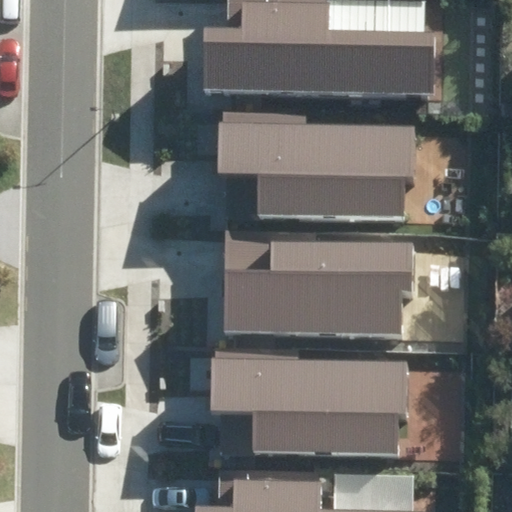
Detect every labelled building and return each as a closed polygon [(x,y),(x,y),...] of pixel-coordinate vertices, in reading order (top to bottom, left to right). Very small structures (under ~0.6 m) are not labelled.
[(218,23),(216,91),(441,98),(443,29),(341,26),(341,0),(239,0),(239,23),(218,23)] [(234,109),(232,209),(409,213),(411,126),(316,124),(316,111),(234,109)] [(230,227),(228,328),(405,331),(407,245),(312,242),(312,229),(230,227)] [(234,345),(232,446),(410,450),(412,363),(316,361),(317,347),(234,345)] [(201,506),(201,511),(414,511),(324,509),(325,477),(223,474),(222,507),(201,506)]
